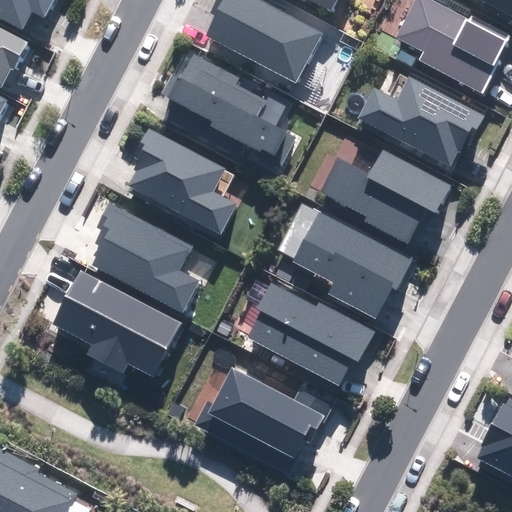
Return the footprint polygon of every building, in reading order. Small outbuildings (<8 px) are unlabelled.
[(0,0),(0,15),(23,28),(32,11),(43,16),(51,0),(0,0)] [(320,32),(258,0),(219,0),(213,12),(218,15),(207,36),(295,82),(320,32)] [(336,0),(311,0),(331,10),(336,0)] [(469,19),(432,0),(414,0),(396,36),(425,51),(420,60),(482,91),(509,37),(470,17),(469,19)] [(511,0),(485,0),(511,13),(511,0)] [(0,85),(0,86),(9,68),(13,69),(26,43),(0,29),(0,85)] [(239,77),(195,55),(181,81),(173,77),(164,95),(172,99),(213,120),(209,127),(281,164),(295,136),(278,128),(291,104),(270,93),(266,102),(235,86),(239,77)] [(481,119),(408,81),(398,102),(375,90),(360,120),(451,167),(464,141),(469,144),(481,119)] [(226,168),(149,128),(139,148),(148,153),(129,189),(220,235),(234,207),(212,195),(226,168)] [(337,159),(321,190),(367,214),(364,220),(407,242),(425,207),(435,213),(449,185),(380,150),(367,175),(337,159)] [(192,245),(111,204),(101,224),(111,229),(93,265),(182,311),(197,283),(177,273),(192,245)] [(411,260),(318,212),(294,260),(335,281),(329,293),(376,318),(392,287),(395,289),(411,260)] [(180,321),(81,270),(52,325),(92,345),(88,353),(124,371),(128,363),(152,376),(180,321)] [(318,307),(272,284),(245,337),(340,385),(353,359),(357,360),(373,329),(320,302),(318,307)] [(295,401),(233,369),(215,405),(207,401),(195,424),(289,472),(306,439),(310,441),(329,404),(301,389),(295,401)] [(511,397),(509,396),(476,458),(511,476),(511,397)] [(64,511),(77,489),(0,449),(0,511),(64,511)]
